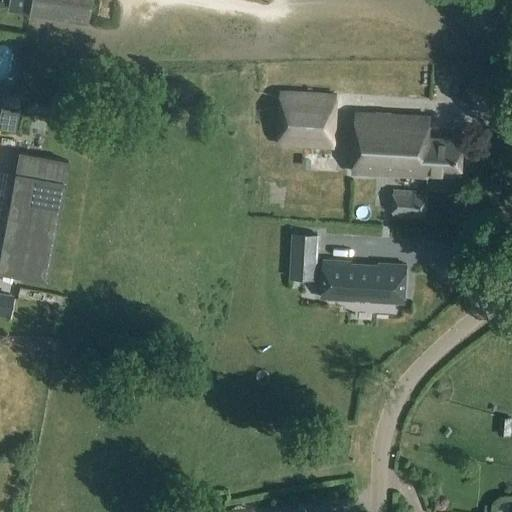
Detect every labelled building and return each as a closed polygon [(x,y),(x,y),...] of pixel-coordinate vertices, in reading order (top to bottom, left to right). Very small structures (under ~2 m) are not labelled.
[(31,0),(29,14),(88,24),(92,0),(31,0)] [(10,100),(26,102),(28,88),(13,86),(10,100)] [(336,148),(339,94),(282,91),(279,145),(336,148)] [(488,102),(494,124),(511,119),(505,97),(488,102)] [(2,111),(0,121),(0,131),(15,134),(19,115),(2,111)] [(462,175),(464,139),(432,137),(432,116),(357,111),(353,171),(429,176),(429,173),(462,175)] [(16,174),(15,174),(0,258),(0,271),(47,280),(68,161),(20,153),(16,174)] [(426,218),(428,193),(394,191),(393,216),(426,218)] [(294,234),(291,278),(316,279),(318,235),(294,234)] [(380,265),(351,264),(351,261),(324,260),(322,298),(355,300),(356,292),(372,293),(372,301),(405,302),(407,264),(380,263),(380,265)] [(0,294),(0,316),(9,318),(13,297),(0,294)] [(57,296),(55,303),(63,305),(65,297),(57,296)] [(256,484),(242,485),(244,497),(258,496),(256,484)] [(276,511),(323,511),(323,499),(276,498),(276,511)]
